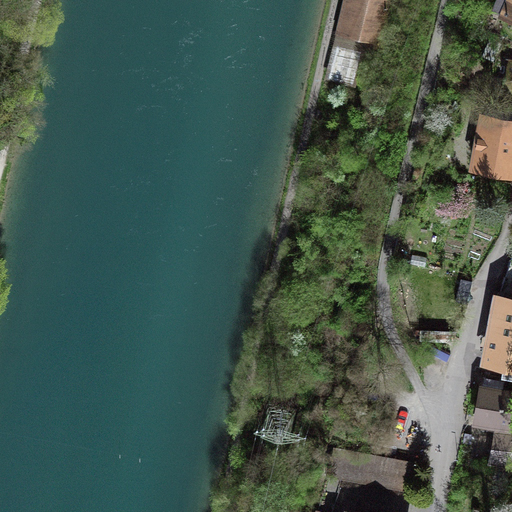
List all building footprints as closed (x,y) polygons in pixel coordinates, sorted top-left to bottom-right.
[(346,0),(339,31),(367,37),(365,45),(381,49),(383,40),(379,39),(388,0),(346,0)] [(511,0),(490,0),(489,3),(511,12),(511,0)] [(511,54),(504,52),(496,89),(511,92),(511,54)] [(511,107),(474,100),(462,158),(511,168),(511,107)] [(486,319),(479,353),(511,359),(511,289),(492,285),(486,319)] [(469,395),(466,414),(510,423),(511,414),(511,381),(473,374),(469,395)] [(327,474),(415,491),(420,462),(334,447),(327,474)] [(331,511),(335,500),(321,496),(316,511),(331,511)]
